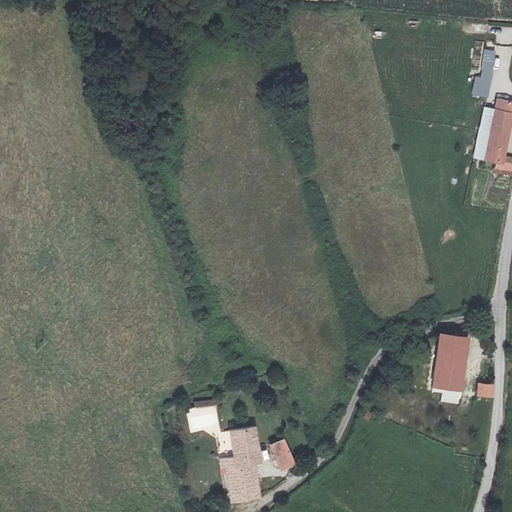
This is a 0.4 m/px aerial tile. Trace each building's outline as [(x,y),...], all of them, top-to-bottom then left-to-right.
[(479,84),(484,55),(473,53),(469,82),(479,84)] [(485,103),(472,165),(486,168),(484,172),(501,176),(503,170),(489,166),(499,126),(510,128),(511,122),(505,120),(508,108),(485,103)] [(446,399),(460,399),(469,343),(442,338),(435,388),(446,390),(446,399)] [(466,392),(467,403),(483,401),(482,391),(466,392)] [(255,456),(252,421),(229,424),(232,449),(218,451),(219,462),(224,462),(227,494),(254,490),(251,456),(255,456)] [(283,461),(287,467),(292,463),(279,432),(265,441),(279,463),(283,461)]
